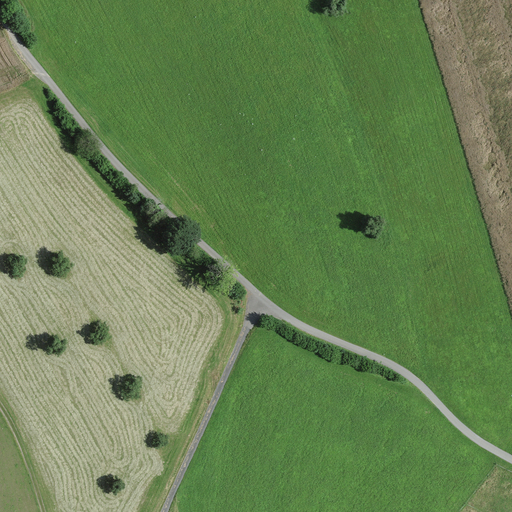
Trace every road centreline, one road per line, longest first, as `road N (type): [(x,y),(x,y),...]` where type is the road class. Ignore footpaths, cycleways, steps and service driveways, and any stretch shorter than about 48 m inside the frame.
road 1 (track): [(260,298),(167,511)]
road 2 (track): [(44,511),(0,401)]
